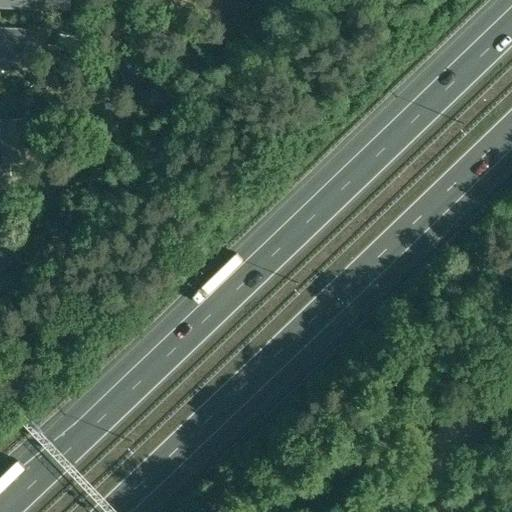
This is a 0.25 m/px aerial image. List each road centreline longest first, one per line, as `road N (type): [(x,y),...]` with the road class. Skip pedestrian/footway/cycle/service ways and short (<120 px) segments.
road 1 (motorway): [(511,19),(0,505)]
road 2 (motorway): [(119,511),(511,138)]
